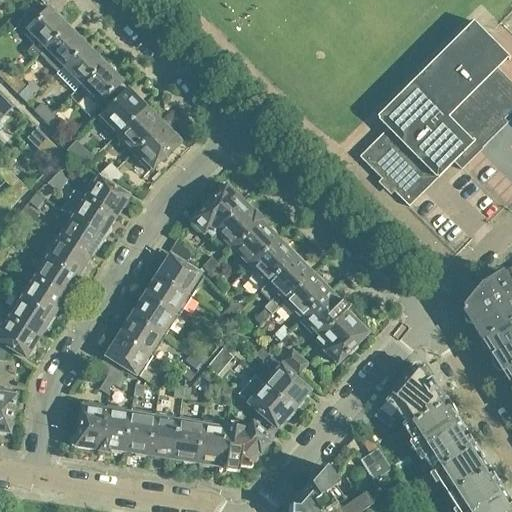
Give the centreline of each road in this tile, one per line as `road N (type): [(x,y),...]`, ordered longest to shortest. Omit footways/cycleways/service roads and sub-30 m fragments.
road 1 (residential): [(35,472),(52,383),(173,186),(240,131)]
road 2 (residential): [(251,510),(420,313)]
road 3 (residential): [(420,313),(240,131)]
road 4 (residential): [(251,510),(35,472)]
road 5 (residential): [(240,131),(110,0)]
road 6 (residential): [(511,455),(420,313)]
